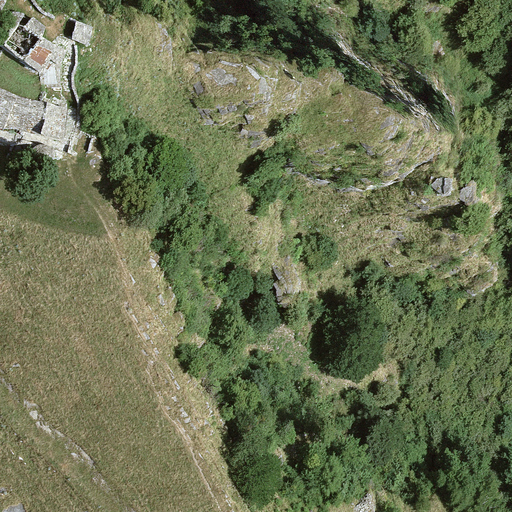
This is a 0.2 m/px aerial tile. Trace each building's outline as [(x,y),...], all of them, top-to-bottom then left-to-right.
[(46,27),(29,17),(23,28),(39,38),(46,27)] [(75,25),(71,39),(89,45),(93,31),(75,25)] [(66,52),(41,39),(26,59),(26,60),(40,71),(49,61),(59,66),(66,52)] [(64,109),(16,98),(0,89),(0,124),(36,136),(60,139),(63,132),(64,109)] [(46,147),(37,146),(31,150),(29,158),(31,161),(35,165),(39,167),(45,167),(51,163),(53,157),(53,150),(46,147)]
